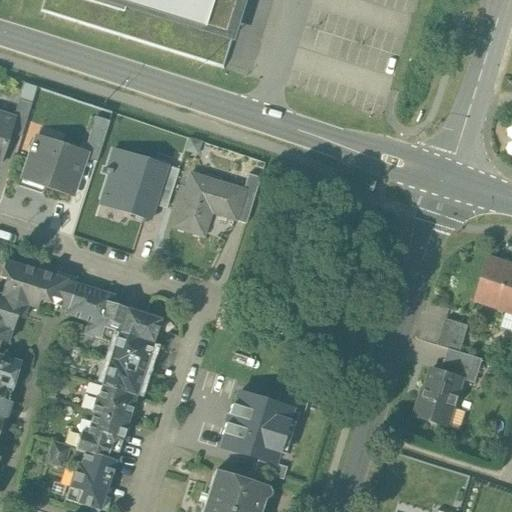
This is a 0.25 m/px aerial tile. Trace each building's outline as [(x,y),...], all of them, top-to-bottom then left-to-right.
[(43,0),(40,12),(224,69),(226,62),(234,35),(225,32),(235,0),(43,0)] [(0,115),(0,160),(13,120),(0,115)] [(94,117),(82,158),(96,162),(109,122),(94,117)] [(78,155),(34,141),(32,147),(31,147),(29,152),(30,152),(22,175),(72,191),(77,175),(72,173),(78,155)] [(165,167),(111,150),(105,170),(103,169),(102,172),(108,174),(100,200),(102,201),(102,200),(125,208),(129,214),(129,215),(148,221),(158,190),(165,167)] [(177,171),(165,167),(158,190),(170,194),(177,171)] [(242,191),(188,174),(172,228),(202,237),(211,208),(234,216),(235,216),(243,191),(242,191)] [(259,179),(247,175),(242,191),(243,191),(235,216),(234,216),(232,221),(244,225),(259,179)] [(511,264),(489,257),(474,302),(511,314),(511,264)] [(0,296),(0,295),(0,296),(27,305),(27,306),(36,309),(38,303),(38,300),(67,309),(75,284),(37,272),(5,262),(0,275),(0,277),(5,280),(0,296)] [(98,291),(75,284),(67,309),(65,315),(88,323),(92,324),(98,326),(105,328),(112,305),(105,303),(107,294),(98,291)] [(0,326),(11,331),(15,317),(23,319),(27,306),(27,305),(0,296),(0,295),(0,296),(0,295),(0,326)] [(122,308),(112,305),(105,328),(115,332),(122,308)] [(132,311),(122,308),(115,332),(125,335),(132,311)] [(143,315),(132,311),(125,335),(135,338),(143,315)] [(160,320),(143,315),(135,338),(152,344),(160,320)] [(468,326),(445,319),(437,346),(448,349),(460,353),(468,326)] [(92,324),(86,328),(84,334),(94,338),(98,326),(92,324)] [(0,341),(7,344),(11,331),(0,326),(0,341)] [(115,332),(105,328),(98,326),(94,338),(107,342),(106,346),(113,348),(109,359),(143,371),(152,344),(135,338),(125,335),(115,332)] [(460,353),(448,349),(441,372),(463,379),(463,380),(475,384),(482,360),(460,353)] [(0,388),(10,391),(19,363),(0,356),(0,388)] [(143,371),(109,359),(101,386),(135,397),(143,371)] [(441,372),(431,369),(422,398),(420,397),(414,417),(444,426),(450,408),(453,409),(463,380),(463,379),(441,372)] [(135,397),(101,386),(97,398),(95,397),(90,413),(92,414),(92,413),(126,424),(135,397)] [(0,417),(5,419),(10,404),(6,403),(10,391),(0,388),(0,417)] [(289,411),(238,396),(223,448),(273,462),(289,411)] [(459,407),(452,426),(460,429),(467,410),(459,407)] [(126,424),(92,413),(92,414),(86,434),(80,432),(74,450),(83,453),(105,460),(105,459),(108,451),(117,454),(126,424)] [(69,448),(52,443),(48,455),(50,456),(48,464),(60,468),(62,460),(65,460),(69,448)] [(105,460),(83,453),(79,465),(76,464),(64,501),(99,511),(115,462),(105,459),(105,460)] [(260,511),(268,488),(214,471),(201,511),(260,511)]
